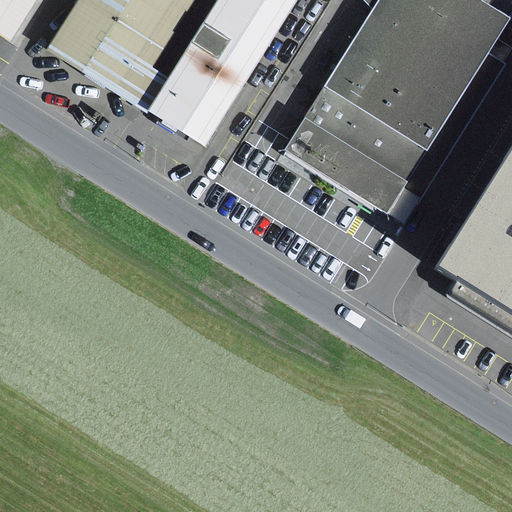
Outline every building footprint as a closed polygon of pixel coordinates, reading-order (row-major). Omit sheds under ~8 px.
[(37,0),(0,0),(0,43),(7,48),(37,0)] [(191,0),(78,0),(44,54),(126,105),(148,70),(191,0)] [(293,0),(216,0),(166,80),(144,116),(200,150),(293,0)] [(506,23),(470,0),(357,0),(358,0),(370,12),(284,153),(382,218),(401,191),(418,201),(503,67),(485,56),(506,23)] [(510,50),(497,42),(488,56),(502,64),(510,50)] [(166,80),(148,70),(126,105),(144,116),(166,80)] [(511,136),(423,281),(511,335),(511,136)]
